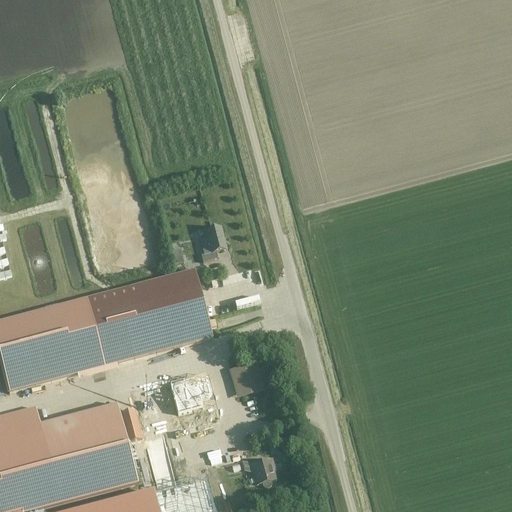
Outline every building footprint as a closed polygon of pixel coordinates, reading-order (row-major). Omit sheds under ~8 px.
[(203,264),(218,260),(216,253),(227,250),(221,228),(206,232),(208,238),(200,240),(204,256),(201,256),(203,264)] [(182,255),(174,257),(176,266),(184,264),(182,255)] [(0,281),(12,278),(10,272),(0,274),(0,281)] [(217,329),(215,322),(209,324),(195,272),(0,323),(0,358),(9,394),(213,340),(211,331),(217,329)] [(0,300),(17,295),(15,289),(0,293),(0,300)] [(257,366),(231,373),(236,393),(262,386),(257,366)] [(170,386),(178,416),(192,413),(189,404),(209,399),(212,396),(208,381),(196,380),(196,379),(170,386)] [(228,385),(222,387),(233,419),(239,417),(228,385)] [(120,416),(103,420),(49,435),(46,425),(41,427),(36,410),(0,419),(0,511),(32,511),(60,505),(138,484),(128,446),(143,442),(135,412),(120,416)] [(233,458),(241,456),(240,450),(232,452),(233,458)] [(271,488),(272,485),(271,483),(277,481),(272,462),(252,467),(257,486),(263,485),(264,488),(265,489),(267,490),(270,489),(271,488)] [(214,511),(206,480),(84,511),(214,511)]
